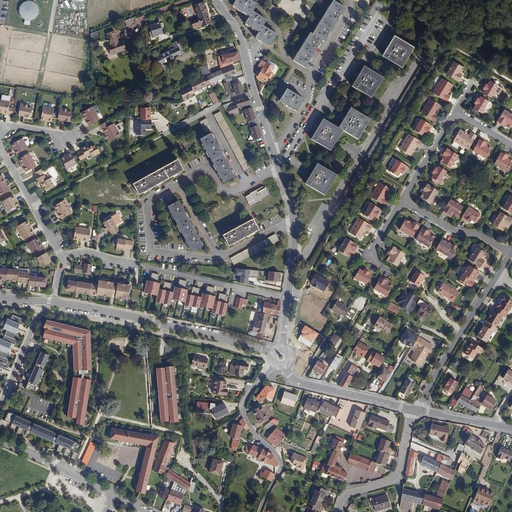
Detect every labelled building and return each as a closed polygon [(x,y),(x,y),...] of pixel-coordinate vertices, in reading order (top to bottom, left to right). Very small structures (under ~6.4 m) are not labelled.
[(255,37),(258,39),(262,42),(269,46),(277,34),(263,25),(267,20),(253,11),(257,4),(250,0),(235,0),(232,5),(239,9),(244,13),(249,16),(245,23),(249,25),(253,28),(259,32),(255,37)] [(319,23),(316,28),(312,34),(310,32),(308,36),(305,41),(300,50),(297,55),(293,60),(305,68),(309,62),(312,57),(317,48),(320,43),(322,41),(324,42),(328,36),(331,31),(339,18),(341,14),(345,8),(333,0),(329,6),(326,11),(319,23)] [(39,3),(21,1),(20,18),(25,18),(25,24),(30,25),(31,19),(37,20),(39,3)] [(211,24),(208,16),(206,11),(207,11),(204,2),(194,6),(198,18),(190,21),(193,29),(201,26),(202,27),(211,24)] [(131,18),(125,20),(127,27),(133,25),(131,18)] [(164,33),(160,22),(150,25),(153,37),(164,33)] [(91,33),(91,39),(99,36),(97,31),(91,33)] [(126,49),(122,41),(118,42),(114,31),(107,34),(111,45),(107,46),(111,55),(126,49)] [(391,49),(387,47),(382,55),(402,66),(414,46),(395,34),(390,42),(393,45),(391,49)] [(181,43),(180,40),(172,43),(175,49),(157,57),(161,66),(165,64),(164,63),(182,54),(181,52),(185,50),(182,45),(184,44),(186,47),(189,45),(187,40),(181,43)] [(239,60),(238,52),(220,56),(222,68),(234,64),(233,61),(239,60)] [(213,55),(205,58),(207,64),(210,72),(221,68),(220,64),(216,65),(213,55)] [(345,206),(430,63),(425,59),(339,202),(345,206)] [(274,68),(261,60),(258,66),(263,69),(258,77),(265,82),(268,78),(271,72),(274,68)] [(446,74),(459,82),(462,75),(463,72),(462,72),(464,67),(454,61),(446,74)] [(210,72),(207,64),(200,67),(203,76),(210,73),(210,72)] [(236,73),(233,65),(221,70),(225,78),(236,73)] [(360,81),(356,79),(352,86),(371,98),(384,77),(364,66),(359,74),(362,76),(360,81)] [(206,77),(210,84),(217,81),(219,80),(225,78),(221,70),(211,74),(206,77)] [(203,78),(190,84),(179,90),(184,101),(196,95),(194,91),(206,85),(206,86),(210,84),(206,77),(203,79),(203,78)] [(236,88),(238,95),(247,92),(244,78),(236,80),(237,88),(236,88)] [(433,94),(446,102),(450,96),(447,94),(448,92),(450,89),(453,85),(442,79),(433,94)] [(233,96),(235,95),(234,91),(235,90),(231,81),(227,82),(233,96)] [(480,91),(491,97),(495,90),(496,91),(499,86),(490,81),(488,85),(486,84),(485,85),(483,85),(480,91)] [(230,95),(233,96),(227,82),(223,83),(227,91),(228,91),(230,95)] [(298,96),(294,93),(287,89),(279,101),(287,105),(291,108),(297,112),(304,99),(298,96)] [(486,104),(491,97),(480,91),(476,97),(477,97),(476,100),(478,101),(475,105),(484,110),(487,105),(486,104)] [(214,104),(220,102),(214,92),(209,94),(214,104)] [(250,105),(248,98),(236,101),(238,108),(250,105)] [(421,114),(434,123),(438,117),(435,115),(436,113),(438,110),(440,106),(430,99),(421,114)] [(13,115),(14,109),(9,108),(9,102),(0,100),(0,102),(0,112),(2,113),(4,113),(4,114),(13,115)] [(229,109),(226,103),(223,105),(227,113),(229,112),(231,116),(239,113),(236,106),(229,109)] [(30,118),(32,108),(27,108),(28,105),(20,104),(18,115),(25,116),(25,117),(30,118)] [(52,122),(54,109),(43,107),(40,120),(52,122)] [(99,120),(92,107),(81,113),(89,126),(99,120)] [(150,107),(141,107),(140,119),(150,119),(151,113),(149,113),(150,107)] [(252,107),(244,110),(248,122),(256,119),(252,107)] [(343,120),(339,128),(343,130),(358,139),(371,119),(351,107),(346,115),(350,117),(347,122),(343,120)] [(67,109),(59,108),(58,119),(64,120),(64,121),(69,122),(71,112),(67,111),(67,109)] [(511,114),(504,109),(496,122),(503,126),(503,125),(506,126),(506,125),(511,127),(511,125),(511,114)] [(250,168),(220,112),(214,115),(244,171),(250,168)] [(212,130),(206,118),(200,122),(206,133),(212,130)] [(150,119),(140,119),(136,119),(136,134),(145,135),(145,128),(151,128),(151,119),(150,119)] [(343,130),(339,128),(323,119),(318,127),(322,129),(320,134),(315,131),(311,139),(331,151),(343,130)] [(424,132),(426,133),(427,131),(428,132),(432,126),(421,120),(417,127),(416,126),(413,131),(422,136),(424,132)] [(106,122),(100,125),(109,142),(120,136),(114,123),(108,126),(106,122)] [(258,125),(250,128),(253,140),(262,137),(258,125)] [(469,150),(477,136),(471,133),(469,136),(466,134),(464,133),(460,130),(453,141),(469,150)] [(219,147),(217,143),(211,133),(200,139),(223,182),(234,176),(228,165),(227,162),(219,147)] [(419,148),(422,143),(409,135),(400,150),(410,156),(412,152),(414,150),(416,147),(419,148)] [(11,145),(16,155),(28,148),(22,138),(11,145)] [(486,143),(487,142),(480,138),(473,151),(486,159),(492,149),(488,146),(488,145),(486,143)] [(83,151),(77,154),(80,160),(91,155),(92,158),(100,153),(96,145),(92,147),(91,146),(88,148),(86,146),(81,149),(83,151)] [(450,169),(458,156),(445,149),(442,155),(443,155),(441,158),(443,159),(440,163),(450,169)] [(511,160),(509,159),(510,158),(508,156),(502,152),(495,164),(507,172),(511,163),(511,160)] [(36,166),(29,153),(18,159),(25,172),(36,166)] [(77,164),(70,153),(61,159),(67,170),(77,164)] [(141,180),(137,182),(133,184),(139,195),(184,170),(178,159),(170,163),(167,165),(158,170),(155,172),(141,180)] [(400,173),(401,174),(402,172),(404,173),(408,167),(396,161),(392,168),(391,167),(389,172),(398,177),(400,173)] [(317,163),(313,171),(316,173),(313,178),(310,176),(305,184),(325,195),(337,175),(317,163)] [(446,172),(435,165),(431,171),(433,172),(432,174),(433,175),(431,179),(432,179),(434,181),(433,183),(437,185),(438,183),(440,184),(443,179),(442,179),(446,172)] [(40,170),(34,173),(38,178),(35,180),(38,185),(40,184),(42,188),(43,187),(45,191),(54,186),(49,178),(46,180),(40,170)] [(0,196),(10,190),(1,174),(0,174),(0,196)] [(379,183),(371,198),(384,206),(387,201),(385,199),(386,196),(388,194),(390,190),(379,183)] [(437,191),(424,183),(421,190),(422,191),(421,193),(422,193),(419,198),(429,204),(437,191)] [(250,206),(269,196),(265,188),(258,192),(257,191),(250,194),(250,195),(246,197),(250,206)] [(14,199),(15,199),(13,195),(2,202),(7,212),(19,205),(17,202),(16,202),(14,199)] [(511,215),(511,197),(510,196),(502,209),(511,215)] [(61,219),(71,213),(64,200),(54,206),(61,219)] [(450,200),(442,213),(448,217),(449,216),(451,217),(452,216),(457,218),(463,208),(450,200)] [(203,245),(199,238),(197,235),(193,226),(191,223),(183,208),(181,205),(179,201),(167,207),(186,240),(192,251),(203,245)] [(374,217),(375,218),(377,216),(378,216),(381,211),(370,204),(366,211),(365,210),(362,215),(371,220),(374,217)] [(468,208),(461,219),(467,223),(467,221),(469,223),(470,221),(474,223),(480,214),(475,212),(474,212),(468,208)] [(508,226),(511,220),(511,219),(500,212),(492,225),(502,231),(505,227),(506,228),(507,226),(508,226)] [(112,235),(119,231),(112,218),(103,223),(107,230),(108,229),(112,235)] [(230,231),(227,233),(223,235),(229,246),(259,230),(253,219),(248,221),(245,223),(230,231)] [(372,227),(358,219),(349,233),(360,240),(362,236),(364,233),(365,230),(369,232),(372,227)] [(412,238),(419,225),(413,222),(413,223),(410,221),(410,223),(405,220),(399,230),(412,238)] [(34,234),(27,221),(16,227),(24,240),(34,234)] [(88,242),(90,230),(75,228),(73,239),(88,242)] [(429,233),(430,231),(423,228),(416,240),(428,248),(434,238),(430,235),(431,234),(429,233)] [(279,240),(276,234),(230,258),(234,265),(279,240)] [(44,249),(37,238),(26,244),(31,252),(36,249),(38,252),(44,249)] [(131,249),(132,241),(117,239),(116,249),(124,251),(124,248),(131,249)] [(358,246),(346,239),(338,252),(348,258),(351,253),(352,254),(354,252),(355,252),(358,246)] [(442,239),(436,249),(451,259),(457,248),(456,247),(453,245),(452,245),(451,246),(449,245),(450,244),(442,239)] [(391,246),(388,253),(389,253),(387,255),(389,256),(386,261),(396,267),(404,254),(391,246)] [(480,268),(484,262),(483,261),(484,260),(483,259),(485,254),(475,248),(468,261),(480,268)] [(51,262),(46,253),(36,258),(40,265),(44,262),(45,266),(51,262)] [(84,267),(79,267),(78,273),(85,274),(90,275),(92,265),(88,264),(85,264),(84,264),(84,267)] [(474,280),(478,273),(468,266),(459,281),(470,287),(470,286),(471,286),(473,283),(472,283),(473,281),(472,281),(473,279),(474,280)] [(373,273),(367,270),(366,271),(364,270),(363,272),(359,269),(354,278),(358,281),(359,280),(366,284),(373,273)] [(423,279),(425,275),(416,270),(410,280),(418,285),(422,278),(423,279)] [(281,273),(270,272),(270,280),(280,281),(281,273)] [(330,282),(316,273),(309,283),(324,292),(330,282)] [(28,285),(36,286),(37,277),(29,277),(28,284),(28,285)] [(37,277),(36,286),(45,287),(46,278),(37,277)] [(388,284),(389,283),(387,282),(387,280),(381,277),(374,289),(386,297),(392,287),(388,284)] [(147,280),(145,293),(158,296),(157,302),(171,305),(172,303),(173,300),(186,303),(186,306),(200,308),(201,306),(213,309),(212,313),(226,316),(228,303),(226,302),(216,300),(217,296),(203,293),(201,297),(191,295),(188,294),(189,289),(176,287),(175,288),(174,292),(166,290),(164,289),(160,288),(162,283),(147,280)] [(74,291),(75,291),(77,282),(68,281),(66,290),(71,291),(74,291)] [(98,285),(97,294),(111,297),(111,294),(112,286),(113,283),(99,281),(98,285)] [(75,293),(82,294),(84,283),(77,282),(75,291),(75,293)] [(449,299),(453,302),(459,292),(443,282),(438,291),(449,299)] [(82,294),(89,295),(91,284),(84,283),(82,294)] [(89,295),(96,296),(97,294),(98,285),(91,284),(89,295)] [(117,286),(116,294),(115,297),(127,299),(129,285),(117,284),(117,286)] [(193,287),(191,294),(199,296),(201,289),(193,287)] [(411,293),(406,290),(398,302),(403,305),(402,308),(408,312),(407,313),(411,315),(418,303),(415,300),(416,295),(411,293)] [(506,313),(509,315),(511,311),(509,310),(511,304),(511,301),(504,297),(502,296),(500,300),(500,301),(502,301),(500,304),(499,304),(498,303),(496,306),(498,307),(497,308),(506,313)] [(234,307),(241,309),(243,299),(237,297),(234,307)] [(344,316),(348,309),(346,307),(346,306),(337,300),(331,309),(340,315),(341,314),(344,316)] [(279,315),(281,301),(278,301),(277,305),(263,302),(260,313),(267,315),(269,315),(270,314),(279,315)] [(387,309),(396,314),(400,308),(391,302),(387,309)] [(426,319),(433,309),(424,303),(417,314),(426,319)] [(487,322),(495,327),(502,316),(504,318),(506,313),(497,308),(496,307),(494,311),(493,311),(486,322),(487,322)] [(254,323),(252,331),(263,333),(267,315),(260,313),(257,312),(255,323),(254,323)] [(5,335),(16,340),(18,335),(15,334),(19,324),(22,325),(25,320),(12,315),(10,320),(7,319),(3,329),(7,330),(5,335)] [(393,325),(380,317),(375,326),(379,328),(379,327),(383,330),(388,333),(393,325)] [(90,331),(49,321),(45,325),(46,326),(46,328),(48,329),(48,330),(45,329),(43,338),(46,338),(46,337),(49,338),(48,339),(59,341),(59,340),(61,341),(61,342),(68,344),(69,342),(72,342),(72,345),(72,349),(74,349),(74,351),(73,351),(74,374),(69,404),(70,404),(70,407),(69,406),(67,417),(75,418),(75,417),(77,417),(76,421),(79,422),(79,424),(84,425),(86,410),(84,409),(85,406),(87,406),(92,375),(91,352),(89,352),(89,348),(91,348),(90,331)] [(494,333),(497,328),(495,327),(487,322),(484,326),(477,337),(486,343),(492,332),(494,333)] [(318,334),(305,326),(297,340),(310,348),(318,334)] [(412,346),(418,336),(408,330),(402,341),(402,343),(405,344),(408,344),(412,346)] [(412,346),(411,349),(415,351),(410,359),(416,362),(426,345),(429,340),(426,338),(427,336),(421,333),(418,336),(412,346)] [(16,340),(5,335),(3,340),(0,338),(0,355),(8,359),(10,355),(7,353),(11,344),(14,345),(16,340)] [(338,342),(340,338),(334,335),(329,343),(333,346),(336,340),(338,342)] [(429,340),(426,345),(431,348),(434,343),(429,340)] [(359,341),(353,350),(363,356),(369,347),(359,341)] [(477,352),(480,354),(483,349),(471,341),(468,346),(469,346),(467,350),(467,349),(464,353),(472,359),(477,352)] [(165,343),(165,357),(176,356),(176,342),(165,343)] [(426,345),(416,362),(418,364),(423,356),(425,358),(431,348),(426,345)] [(49,355),(34,349),(33,352),(39,355),(35,364),(44,367),(49,355)] [(373,364),(379,368),(385,358),(373,351),(367,361),(370,363),(371,362),(373,364)] [(337,354),(329,366),(336,370),(343,358),(337,354)] [(8,359),(0,355),(0,378),(2,374),(0,373),(0,369),(3,363),(6,364),(8,359)] [(206,370),(208,359),(194,356),(192,365),(198,366),(198,368),(206,370)] [(317,360),(312,369),(321,374),(326,366),(317,360)] [(247,370),(248,364),(235,362),(235,365),(231,364),(229,373),(242,375),(243,369),(247,370)] [(352,364),(339,386),(346,387),(349,382),(350,380),(356,371),(358,368),(352,364)] [(43,370),(34,366),(33,371),(26,368),(25,371),(31,374),(30,378),(23,375),(22,379),(28,381),(26,385),(20,383),(18,386),(33,393),(43,370)] [(179,422),(176,366),(158,367),(161,423),(179,422)] [(386,380),(391,372),(383,368),(378,376),(386,380)] [(509,384),(511,385),(511,372),(508,370),(503,379),(508,382),(509,383),(509,384)] [(444,389),(452,393),(458,383),(450,378),(448,382),(447,381),(445,385),(446,385),(444,389)] [(227,382),(214,380),(212,393),(226,395),(227,389),(225,389),(227,382)] [(466,407),(476,412),(481,404),(484,399),(478,396),(483,387),(480,385),(474,393),(466,407)] [(271,399),(274,389),(266,386),(256,398),(261,402),(265,397),(271,399)] [(412,391),(408,389),(404,386),(399,395),(402,397),(407,399),(412,391)] [(457,392),(450,404),(454,406),(457,402),(466,407),(474,393),(464,388),(461,394),(457,392)] [(293,406),(297,396),(284,392),(281,402),(293,406)] [(484,399),(481,404),(484,407),(485,405),(487,406),(492,409),(497,401),(487,395),(484,399)] [(303,408),(316,412),(319,403),(307,398),(303,408)] [(226,412),(224,408),(222,404),(215,407),(215,405),(215,404),(197,402),(196,408),(211,409),(215,417),(226,412)] [(250,407),(251,411),(252,411),(261,406),(259,402),(250,407)] [(331,417),(335,407),(324,402),(319,411),(331,417)] [(337,405),(332,417),(333,417),(334,415),(336,416),(339,417),(340,418),(344,409),(337,405)] [(268,418),(261,406),(252,411),(258,423),(268,418)] [(366,413),(356,409),(350,426),(360,430),(366,413)] [(3,420),(0,418),(0,426),(5,428),(8,422),(12,424),(9,430),(12,432),(15,425),(19,427),(16,434),(20,435),(23,429),(27,431),(31,422),(7,412),(3,420)] [(385,430),(389,422),(372,415),(367,426),(376,429),(377,427),(385,430)] [(242,426),(243,427),(246,423),(243,418),(240,421),(239,425),(233,424),(229,437),(238,439),(242,426)] [(56,433),(34,423),(30,432),(52,442),(56,433)] [(446,442),(449,428),(431,424),(429,434),(441,437),(440,441),(446,442)] [(465,427),(463,431),(470,436),(465,444),(480,454),(485,445),(472,437),(473,435),(472,433),(473,432),(465,427)] [(114,428),(111,428),(110,439),(118,440),(117,444),(122,445),(123,441),(146,446),(136,492),(145,494),(147,489),(147,485),(159,434),(150,432),(149,435),(146,434),(147,431),(135,429),(135,432),(114,428)] [(267,439),(277,447),(281,441),(285,436),(276,428),(267,439)] [(481,436),(487,439),(490,433),(484,431),(481,436)] [(75,459),(81,444),(59,434),(55,443),(59,445),(56,451),(60,453),(63,446),(67,448),(64,454),(67,456),(70,450),(74,451),(71,458),(75,459)] [(329,466),(326,474),(343,481),(346,473),(341,470),(342,468),(340,467),(339,470),(337,469),(338,466),(336,466),(336,468),(333,468),(334,465),(339,452),(343,439),(335,436),(330,448),(333,449),(328,460),(326,465),(329,466)] [(190,441),(194,457),(199,455),(195,438),(190,441)] [(389,446),(390,441),(382,438),(377,450),(380,451),(386,453),(387,449),(389,446)] [(188,491),(191,483),(166,467),(174,443),(165,441),(153,470),(162,474),(177,484),(178,483),(186,489),(188,491)] [(87,466),(97,444),(91,442),(81,463),(87,466)] [(310,452),(314,454),(319,444),(315,442),(310,452)] [(275,467),(279,465),(273,454),(253,445),(252,446),(248,444),(245,451),(249,453),(248,454),(275,467)] [(460,454),(461,452),(463,446),(459,444),(455,452),(460,454)] [(484,466),(492,446),(489,445),(481,464),(484,466)] [(502,460),(503,458),(510,460),(511,455),(511,451),(501,447),(497,458),(502,460)] [(376,463),(385,466),(386,462),(387,459),(389,454),(386,453),(380,451),(376,462),(376,463)] [(349,463),(373,472),(376,463),(376,462),(351,452),(348,460),(349,463)] [(468,465),(472,460),(461,452),(460,454),(459,459),(462,461),(468,465)] [(293,461),(291,462),(292,463),(294,464),(294,465),(297,467),(297,468),(303,470),(308,458),(293,453),(291,459),(291,460),(292,459),(293,461)] [(441,465),(444,456),(439,454),(435,462),(424,456),(421,464),(437,472),(441,465)] [(414,457),(409,456),(405,475),(411,476),(414,457)] [(446,457),(444,456),(441,465),(437,472),(451,479),(454,471),(448,467),(451,460),(446,457)] [(220,475),(221,470),(222,467),(224,468),(226,462),(214,459),(209,472),(220,475)] [(320,472),(326,474),(329,466),(326,465),(328,460),(325,459),(320,472)] [(259,475),(271,481),(275,474),(265,469),(263,473),(261,472),(259,475)] [(438,493),(445,495),(450,484),(443,481),(438,493)] [(181,505),(186,489),(178,483),(177,484),(174,492),(170,491),(167,500),(172,502),(173,501),(175,502),(175,503),(181,505)] [(315,490),(312,497),(322,501),(324,496),(327,497),(330,492),(316,485),(314,489),(315,490)] [(479,488),(474,500),(489,506),(494,494),(479,488)] [(422,505),(422,504),(424,494),(403,489),(401,500),(413,502),(422,505)] [(422,504),(439,509),(445,495),(438,493),(436,497),(424,494),(422,504)] [(387,495),(372,500),(374,507),(376,511),(391,507),(387,495)] [(307,508),(311,509),(317,511),(320,511),(323,507),(320,505),(322,501),(312,497),(307,508)] [(413,502),(401,500),(400,507),(411,510),(413,502)] [(164,510),(167,511),(168,508),(171,509),(173,503),(167,502),(164,510)] [(193,507),(193,506),(184,502),(182,508),(191,511),(193,507)]
